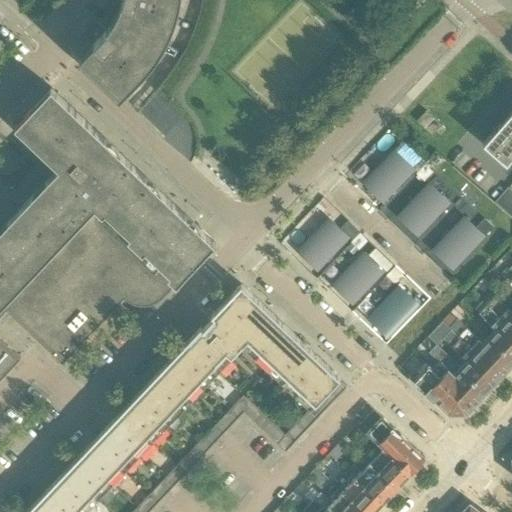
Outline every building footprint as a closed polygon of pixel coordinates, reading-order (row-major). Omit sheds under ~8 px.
[(111,0),(112,1),(121,3),(118,8),(116,13),(113,18),(110,23),(105,29),(98,23),(86,36),(93,42),(78,58),(119,97),(142,72),(149,65),(153,59),(157,54),(161,48),(164,42),(168,36),(170,30),(173,23),(175,17),(178,8),(179,2),(179,0),(111,0)] [(214,242),(194,224),(51,87),(15,125),(59,167),(0,228),(0,379),(20,358),(0,338),(0,305),(0,306),(62,364),(124,298),(125,299),(127,301),(130,303),(132,304),(135,305),(138,306),(141,306),(144,306),(147,306),(150,305),(152,304),(155,303),(158,301),(160,300),(162,298),(214,242)] [(511,108),(490,134),(483,142),(482,142),(483,143),(506,163),(511,156),(511,108)] [(441,125),(436,130),(440,134),(444,129),(441,125)] [(362,182),(383,201),(414,169),(393,150),(362,182)] [(424,165),(409,150),(404,155),(419,170),(424,165)] [(419,170),(416,173),(424,181),(432,172),(424,165),(419,170)] [(398,215),(418,235),(449,203),(429,183),(398,215)] [(511,189),(509,187),(508,186),(505,190),(494,202),(511,217),(511,189)] [(432,249),(453,268),(484,236),(475,228),(463,217),(432,249)] [(297,250),(317,269),(348,237),(328,218),(297,250)] [(475,228),(484,236),(493,227),(484,218),(475,228)] [(359,232),(350,224),(343,232),(352,240),(359,232)] [(351,242),(358,249),(367,240),(359,233),(352,240),(351,242)] [(345,248),(353,256),(358,250),(351,243),(345,248)] [(332,283),(352,303),(383,271),(363,252),(332,283)] [(386,269),(392,263),(380,252),(374,258),(386,269)] [(394,267),(386,275),(394,283),(402,274),(394,267)] [(200,326),(66,468),(24,511),(83,511),(232,356),(231,356),(242,344),(309,408),(310,409),(338,380),(340,378),(241,284),(211,315),(213,317),(202,328),(200,326)] [(367,317),(387,337),(418,305),(398,285),(367,317)] [(490,292),(482,301),(511,329),(511,309),(510,311),(490,292)] [(495,328),(488,335),(511,357),(511,329),(482,301),(474,309),(495,328)] [(457,319),(450,327),(453,330),(456,333),(455,333),(460,338),(461,337),(501,375),(511,364),(511,357),(488,335),(482,342),(477,338),(461,323),(457,319)] [(442,337),(444,339),(465,360),(460,365),(436,344),(486,391),(501,375),(461,337),(460,338),(455,333),(456,333),(453,330),(450,327),(451,329),(442,337)] [(428,365),(427,366),(471,407),(486,391),(436,344),(428,353),(437,361),(431,368),(428,365)] [(398,368),(407,376),(416,367),(407,358),(398,368)] [(471,407),(427,366),(421,372),(413,381),(449,415),(465,414),(471,407)] [(310,409),(309,408),(284,434),(272,423),(264,431),(285,451),(346,387),(338,380),(310,409)] [(243,412),(243,395),(240,398),(229,410),(237,418),(243,412)] [(246,397),(243,395),(243,412),(249,417),(257,408),(246,397)] [(257,408),(249,417),(261,428),(269,419),(257,408)] [(383,446),(382,447),(410,472),(424,457),(373,409),(359,424),(365,430),(383,446)] [(237,418),(229,410),(217,421),(226,430),(237,418)] [(357,423),(328,453),(336,460),(365,430),(359,424),(357,423)] [(214,425),(203,437),(211,445),(223,433),(214,425)] [(211,445),(203,437),(191,449),(200,458),(211,445)] [(363,473),(360,470),(353,464),(347,471),(381,503),(410,472),(382,447),(385,450),(378,458),(374,455),(367,462),(371,465),(363,473)] [(188,453),(176,465),(185,473),(197,461),(188,453)] [(185,473),(176,465),(165,477),(173,485),(185,473)] [(316,467),(308,475),(321,488),(329,480),(316,467)] [(347,471),(326,492),(348,511),(372,511),(381,503),(347,471)] [(161,481),(150,493),(158,502),(170,489),(161,481)] [(302,511),(348,511),(326,492),(326,493),(333,500),(330,503),(319,493),(302,511)] [(148,511),(158,502),(150,493),(138,505),(144,511),(148,511)] [(287,497),(272,511),(282,511),(292,502),(287,497)] [(481,511),(469,503),(460,511),(481,511)]
